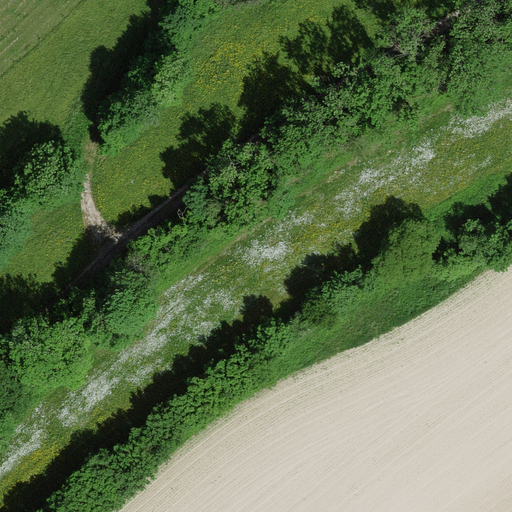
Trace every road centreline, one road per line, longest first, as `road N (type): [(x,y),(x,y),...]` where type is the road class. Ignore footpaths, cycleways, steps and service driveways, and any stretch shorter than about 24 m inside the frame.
road 1 (track): [(511,83),(332,183),(91,370),(0,452)]
road 2 (track): [(490,0),(387,56),(113,245),(0,344)]
